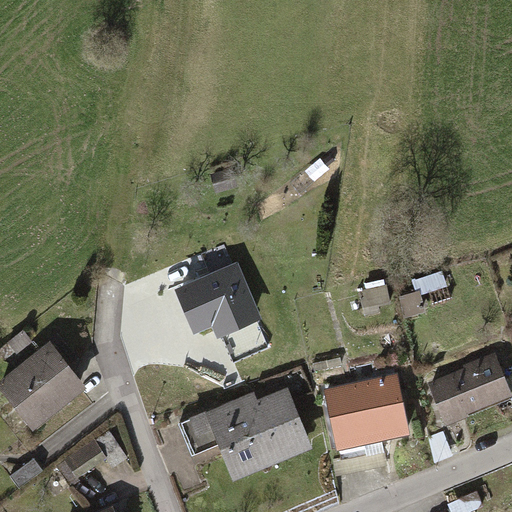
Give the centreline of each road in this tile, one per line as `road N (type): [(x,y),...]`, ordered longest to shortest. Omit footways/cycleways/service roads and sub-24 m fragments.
road 1 (track): [(154,0),(109,284)]
road 2 (residential): [(109,284),(112,358),(169,511)]
road 3 (residential): [(511,448),(361,511)]
